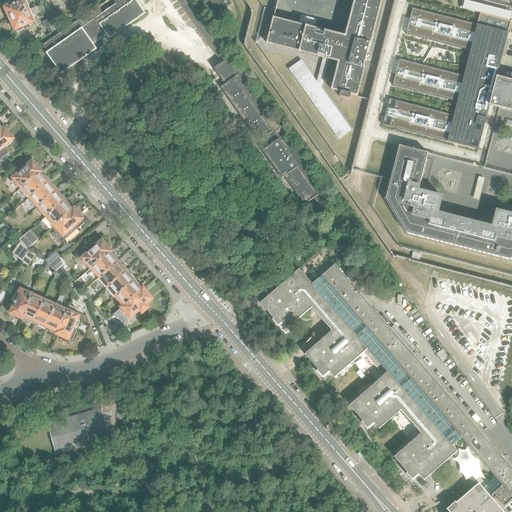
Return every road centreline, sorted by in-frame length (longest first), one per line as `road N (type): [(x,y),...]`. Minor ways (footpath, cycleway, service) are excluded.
road 1 (unknown): [(312,424),(223,423),(176,433),(153,481),(133,495),(88,490),(41,503),(0,497)]
road 2 (residential): [(211,310),(0,71)]
road 3 (residential): [(388,511),(211,310)]
road 4 (residential): [(211,310),(99,364),(42,381)]
